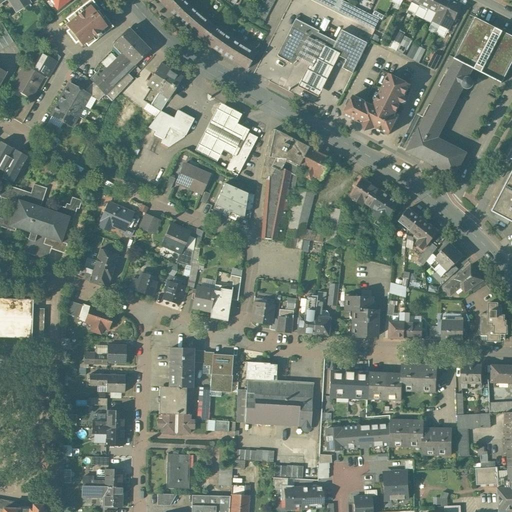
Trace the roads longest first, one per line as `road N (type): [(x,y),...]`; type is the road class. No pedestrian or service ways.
road 1 (residential): [(251,244),(91,172),(0,120)]
road 2 (residential): [(239,337),(511,357)]
road 3 (secondary): [(279,105),(369,154),(450,212)]
road 4 (residential): [(139,511),(142,312)]
road 5 (secondary): [(131,0),(183,50),(279,105)]
road 6 (residential): [(0,263),(142,312)]
road 7 (residential): [(251,244),(257,173),(279,105)]
road 8 (residential): [(511,94),(450,212)]
